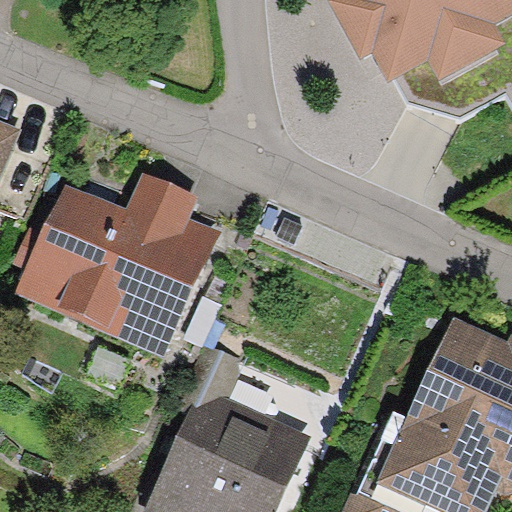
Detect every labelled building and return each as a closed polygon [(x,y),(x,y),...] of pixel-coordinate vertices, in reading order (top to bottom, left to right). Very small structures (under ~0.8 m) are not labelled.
[(511,0),(331,0),(340,16),(329,22),(361,79),(370,73),(388,105),(427,83),(438,103),(505,65),(496,48),(511,39),(511,0)] [(0,174),(14,141),(0,135),(0,174)] [(53,201),(1,316),(149,384),(213,245),(179,229),(189,208),(135,184),(114,229),(53,201)] [(511,353),(496,347),(492,356),(433,330),(388,433),(373,426),(335,511),(481,511),(488,497),(511,507),(511,353)] [(272,511),(303,445),(217,408),(234,369),(211,359),(143,511),(272,511)]
